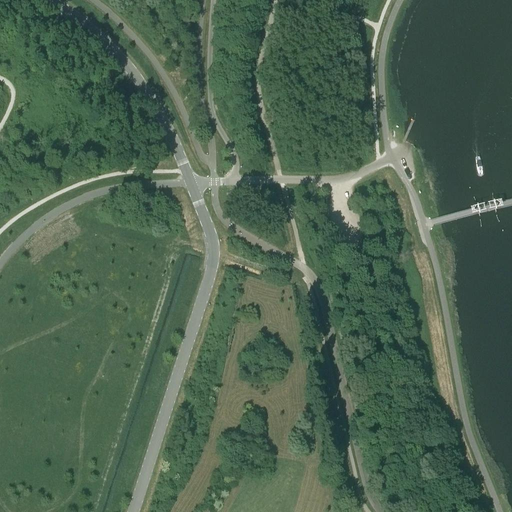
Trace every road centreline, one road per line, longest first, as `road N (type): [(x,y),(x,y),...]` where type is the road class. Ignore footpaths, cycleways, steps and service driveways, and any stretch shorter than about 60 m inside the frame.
road 1 (unknown): [(367,511),(304,282),(0,189)]
road 2 (tertiary): [(132,511),(214,252),(190,182)]
road 3 (unknown): [(304,282),(257,78),(276,0)]
road 4 (tertiary): [(190,182),(136,78),(48,0)]
road 5 (unclassified): [(190,182),(336,180),(391,155)]
